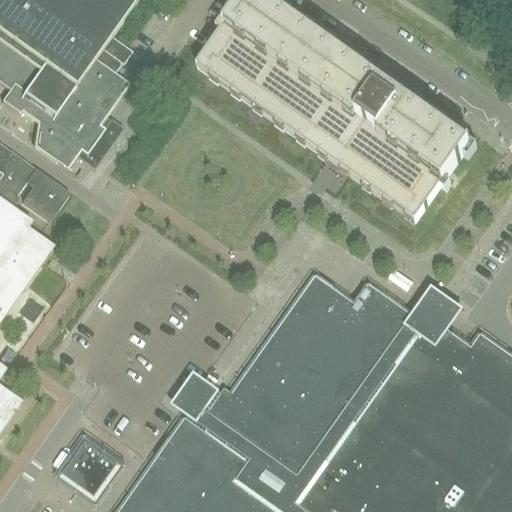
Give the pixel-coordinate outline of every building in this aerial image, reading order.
[(0,0),(0,85),(11,93),(3,105),(20,117),(22,115),(38,126),(35,149),(68,172),(77,160),(95,173),(124,132),(111,123),(109,125),(104,122),(128,88),(110,74),(117,65),(123,69),(132,56),(112,42),(141,0),(0,0)] [(259,0),(247,0),(222,35),(197,69),(416,224),(470,149),(259,0)] [(0,208),(7,214),(26,187),(36,173),(15,158),(13,161),(0,151),(0,208)] [(70,197),(36,173),(26,187),(33,192),(23,205),(50,225),(70,197)] [(0,432),(17,408),(0,396),(0,376),(0,375),(0,313),(3,310),(6,312),(48,253),(13,227),(17,221),(7,214),(0,208),(0,432)] [(398,273),(392,283),(413,295),(419,285),(398,273)] [(186,423),(122,511),(511,511),(511,360),(481,339),(472,352),(450,336),(417,313),(415,311),(410,318),(370,289),(356,308),(316,280),(228,403),(204,437),(186,423)] [(158,330),(186,320),(180,304),(152,313),(158,330)] [(133,343),(146,351),(156,335),(143,327),(133,343)] [(199,342),(193,357),(211,365),(217,349),(199,342)] [(163,409),(154,424),(110,398),(103,410),(157,441),(173,415),(163,409)] [(85,439),(56,481),(98,510),(127,469),(85,439)]
